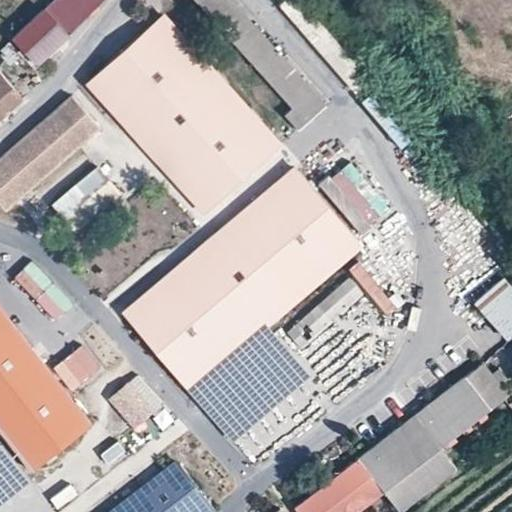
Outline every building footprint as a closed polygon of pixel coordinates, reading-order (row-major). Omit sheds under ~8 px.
[(53,0),(11,41),(37,68),(108,0),(53,0)] [(283,116),(299,132),(327,106),(228,0),(192,0),(290,109),(283,116)] [(91,77),(211,208),(277,146),(156,18),(91,77)] [(0,128),(33,98),(6,68),(0,73),(0,128)] [(211,208),(91,77),(80,88),(199,216),(211,208)] [(103,127),(75,96),(0,162),(0,202),(9,212),(103,127)] [(307,162),(319,183),(339,172),(328,151),(307,162)] [(98,167),(54,206),(82,235),(125,197),(98,167)] [(298,168),(136,320),(198,386),(360,234),(298,168)] [(72,301),(27,261),(14,279),(56,320),(72,301)] [(369,295),(387,319),(398,310),(366,268),(284,330),(298,349),(369,295)] [(511,337),(511,284),(506,277),(474,303),(505,342),(511,337)] [(0,310),(0,423),(40,473),(95,429),(0,310)] [(73,394),(104,370),(85,345),(53,369),(73,394)] [(137,374),(108,402),(137,431),(166,403),(137,374)] [(293,509),(295,511),(358,511),(384,492),(374,478),(391,466),(416,498),(439,480),(424,460),(487,411),(462,377),(398,427),(408,439),(385,456),(375,444),(293,509)] [(124,438),(133,454),(149,445),(140,429),(124,438)] [(0,511),(33,485),(0,445),(0,511)] [(179,465),(119,511),(200,511),(210,505),(179,465)] [(58,508),(78,497),(72,486),(52,497),(58,508)]
